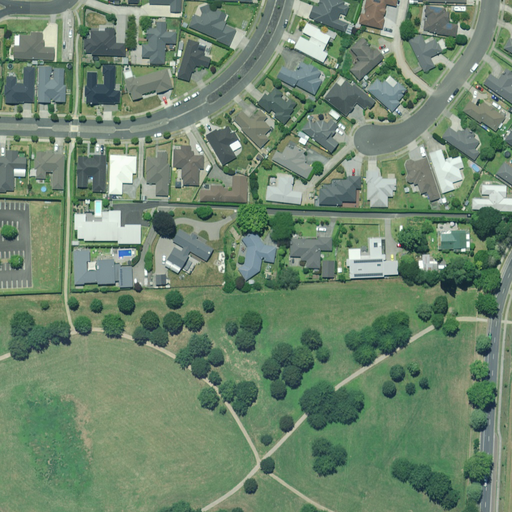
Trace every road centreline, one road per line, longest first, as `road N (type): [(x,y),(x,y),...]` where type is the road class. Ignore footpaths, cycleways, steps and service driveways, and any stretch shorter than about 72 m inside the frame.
road 1 (residential): [(289,0),(254,73),(175,125),(118,134),(0,131)]
road 2 (residential): [(0,118),(120,122),(167,113),(227,76),(272,0)]
road 3 (tertiary): [(511,268),(496,321),(486,511)]
road 4 (residential): [(369,140),(422,120),(477,46),(488,0)]
